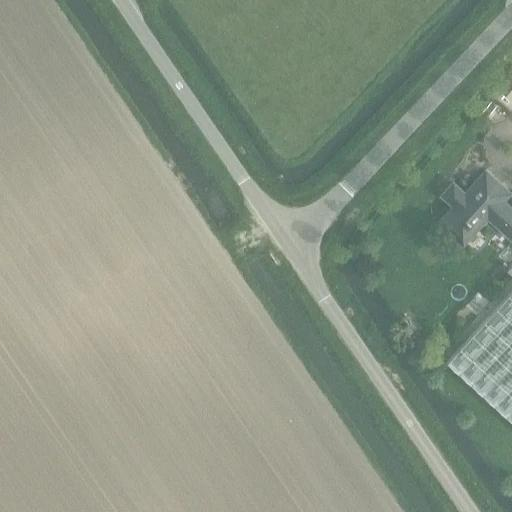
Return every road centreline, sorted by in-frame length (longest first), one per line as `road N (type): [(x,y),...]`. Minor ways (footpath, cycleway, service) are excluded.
road 1 (unclassified): [(290,248),(511,9)]
road 2 (unclassified): [(469,511),(290,248)]
road 3 (unclassified): [(290,248),(119,0)]
